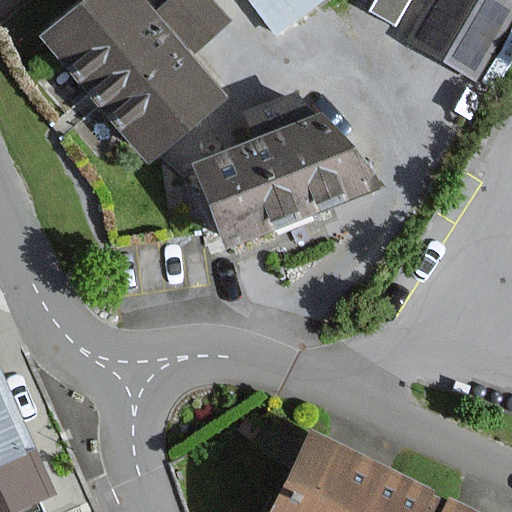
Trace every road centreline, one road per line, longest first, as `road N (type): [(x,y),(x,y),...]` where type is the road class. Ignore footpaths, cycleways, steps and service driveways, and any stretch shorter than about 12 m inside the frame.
road 1 (residential): [(133,363),(177,355),(272,363),(511,470)]
road 2 (residential): [(0,203),(60,326),(87,353),(133,363)]
road 3 (residential): [(133,363),(133,431),(154,511)]
